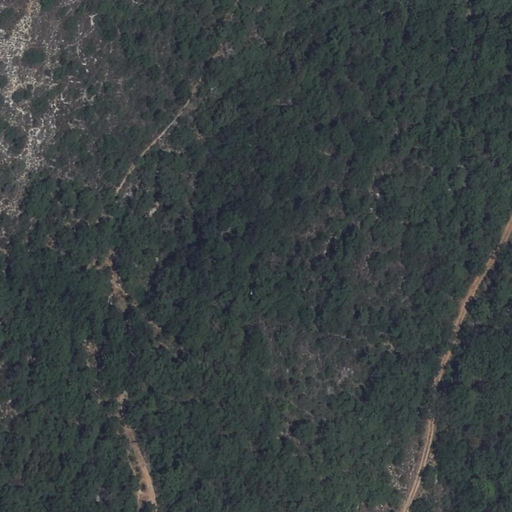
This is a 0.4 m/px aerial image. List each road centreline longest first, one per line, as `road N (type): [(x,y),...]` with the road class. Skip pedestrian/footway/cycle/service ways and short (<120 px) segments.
road 1 (track): [(511,233),(446,351),(411,511)]
road 2 (track): [(157,511),(151,474),(120,401),(131,358)]
